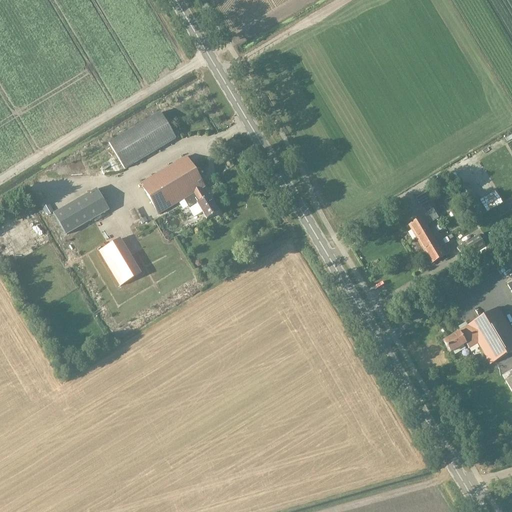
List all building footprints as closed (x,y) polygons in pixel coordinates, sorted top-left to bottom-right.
[(159,113),(108,143),(124,169),(175,139),(159,113)] [(189,209),(197,204),(206,220),(218,213),(208,197),(206,198),(201,189),(204,188),(185,157),(140,184),(158,215),(183,200),(189,209)] [(53,214),(65,235),(108,210),(96,189),(53,214)] [(429,231),(426,226),(438,219),(432,209),(420,217),(421,218),(408,226),(416,239),(429,231)] [(442,240),(434,228),(429,231),(416,239),(423,251),(442,240)] [(463,260),(485,247),(489,245),(482,234),(456,249),(463,260)] [(98,251),(120,287),(141,274),(119,239),(98,251)] [(423,251),(431,264),(449,253),(442,240),(423,251)] [(459,332),(443,342),(450,353),(465,344),(468,349),(477,344),(490,365),(511,351),(511,332),(497,308),(458,332),(459,332)]
